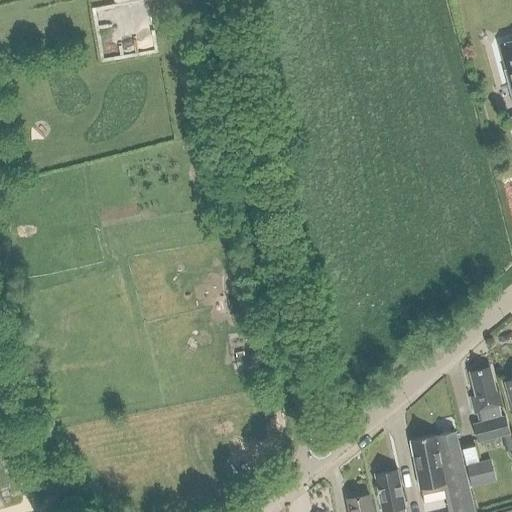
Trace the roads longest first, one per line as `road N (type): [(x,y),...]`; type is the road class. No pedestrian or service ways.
road 1 (unclassified): [(326,456),(305,430),(223,14)]
road 2 (unclassified): [(326,456),(511,297)]
